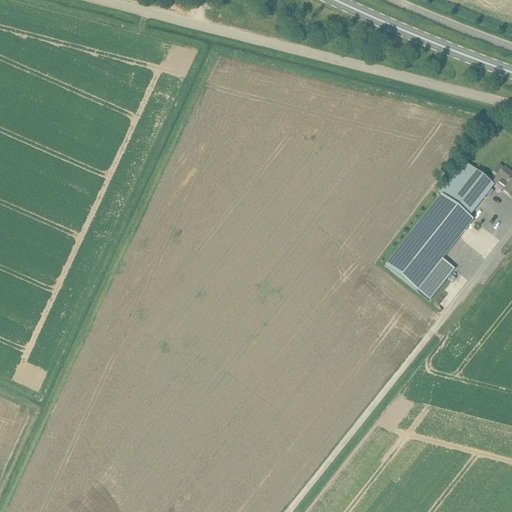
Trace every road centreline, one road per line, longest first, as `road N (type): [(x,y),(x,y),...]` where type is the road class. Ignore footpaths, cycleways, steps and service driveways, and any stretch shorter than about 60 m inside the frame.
road 1 (unclassified): [(511,108),(91,0)]
road 2 (unclassified): [(289,511),(511,234)]
road 3 (primary): [(511,74),(332,0)]
